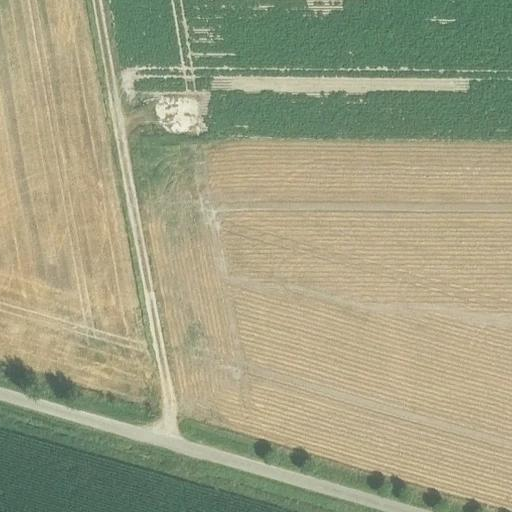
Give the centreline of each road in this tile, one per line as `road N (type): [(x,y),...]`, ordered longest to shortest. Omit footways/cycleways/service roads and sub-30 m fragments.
road 1 (track): [(97,0),(181,482)]
road 2 (unclassified): [(406,511),(0,394)]
